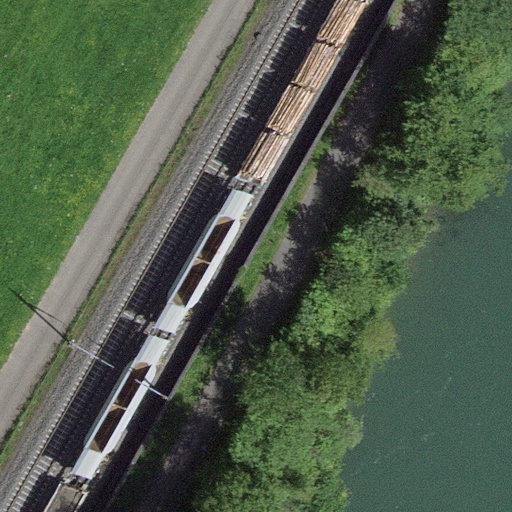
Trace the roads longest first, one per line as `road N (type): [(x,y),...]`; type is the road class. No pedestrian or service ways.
road 1 (residential): [(434,0),(140,511)]
road 2 (residential): [(0,407),(231,0)]
